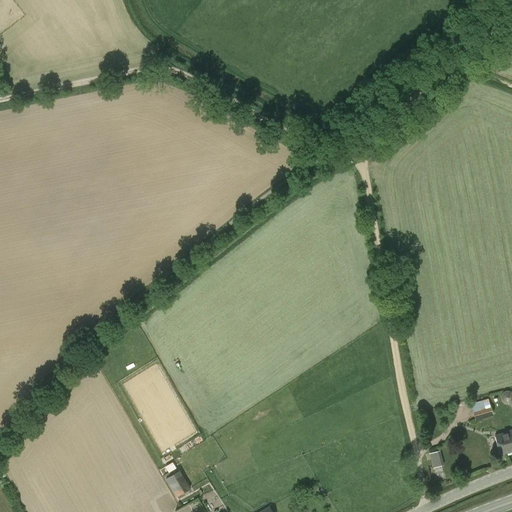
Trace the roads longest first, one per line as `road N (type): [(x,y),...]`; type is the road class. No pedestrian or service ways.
road 1 (track): [(366,154),(429,505)]
road 2 (track): [(0,99),(166,69),(332,153)]
road 3 (track): [(366,154),(381,129),(511,14)]
